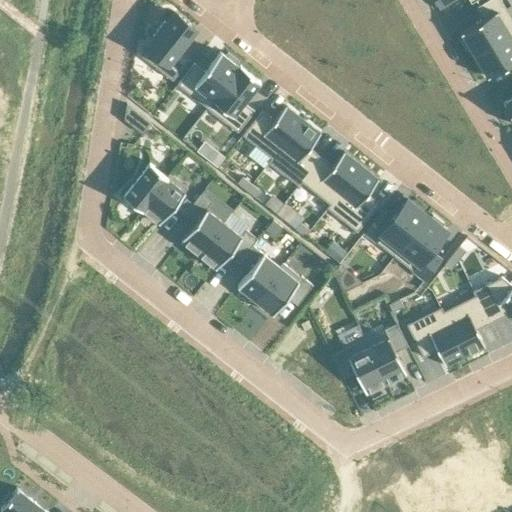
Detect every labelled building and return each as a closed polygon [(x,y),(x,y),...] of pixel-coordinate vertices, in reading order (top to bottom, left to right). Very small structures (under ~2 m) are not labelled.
[(483,17),(460,31),(460,33),(461,32),(464,38),(461,40),(467,50),(470,48),(474,54),(511,30),(511,18),(501,0),(485,0),(476,6),(483,17)] [(155,37),(141,55),(172,79),(189,58),(178,50),(196,28),(175,12),(167,22),(164,20),(152,35),(155,37)] [(511,30),(474,54),(486,75),(487,76),(510,62),(511,66),(511,30)] [(194,62),(177,83),(207,107),(240,66),(239,66),(235,63),(237,60),(227,52),(225,55),(220,51),(204,70),(194,62)] [(240,66),(207,107),(237,131),(254,110),(244,102),(260,80),(240,64),(239,66),(240,66)] [(511,96),(503,102),(507,108),(503,110),(509,120),(511,118),(511,96)] [(126,103),(124,119),(142,133),(151,123),(126,103)] [(262,109),(242,134),(271,157),(272,158),(303,119),(285,105),(274,119),(262,109)] [(271,157),(268,161),(299,185),(302,181),(301,181),(320,156),(309,147),(320,132),(303,119),(272,158),(271,157)] [(320,156),(301,181),(302,181),(329,203),(330,204),(361,164),(343,151),(332,165),(320,156)] [(149,162),(123,195),(141,209),(167,176),(166,176),(149,162)] [(329,203),(326,207),(357,231),(379,202),(367,192),(378,178),(361,164),(330,204),(329,203)] [(167,176),(141,209),(142,210),(159,223),(188,187),(169,172),(166,176),(167,176)] [(242,176),(237,182),(247,190),(252,183),(242,176)] [(252,183),(247,190),(256,197),(261,191),(252,183)] [(195,221),(180,240),(198,254),(223,221),(206,208),(211,201),(200,193),(192,203),(184,213),(195,221)] [(185,198),(178,207),(184,213),(192,203),(185,198)] [(380,210),(364,231),(394,255),(426,214),(407,199),(391,218),(380,210)] [(426,214),(394,255),(424,279),(441,258),(430,249),(446,230),(440,225),(443,223),(433,215),(431,218),(426,214)] [(223,221),(198,254),(216,268),(230,249),(241,258),(252,244),(257,238),(246,229),(241,235),(223,221)] [(300,222),(295,228),(305,236),(310,229),(300,222)] [(251,267),(237,285),(255,299),(280,266),(252,244),(241,258),(240,259),(251,267)] [(459,245),(452,254),(458,259),(465,250),(459,245)] [(452,254),(444,264),(450,269),(458,259),(452,254)] [(280,266),(255,299),(272,313),(286,296),(297,304),(312,284),(301,275),(300,276),(283,262),(280,266)] [(511,284),(501,276),(472,290),(474,295),(475,294),(490,322),(510,312),(511,313),(511,284)] [(443,310),(442,311),(465,355),(484,345),(476,329),(490,322),(475,294),(474,295),(443,310)] [(399,298),(389,304),(392,311),(403,306),(399,298)] [(441,306),(406,323),(422,356),(436,349),(445,365),(465,355),(442,311),(443,310),(441,306)] [(368,345),(367,345),(386,383),(406,373),(395,351),(407,345),(396,322),(384,328),(387,335),(368,345)] [(343,348),(331,354),(342,377),(355,371),(365,393),(386,383),(367,345),(368,345),(364,336),(343,347),(343,348)] [(5,502),(0,507),(6,511),(49,511),(17,486),(12,492),(9,490),(2,499),(5,502)]
